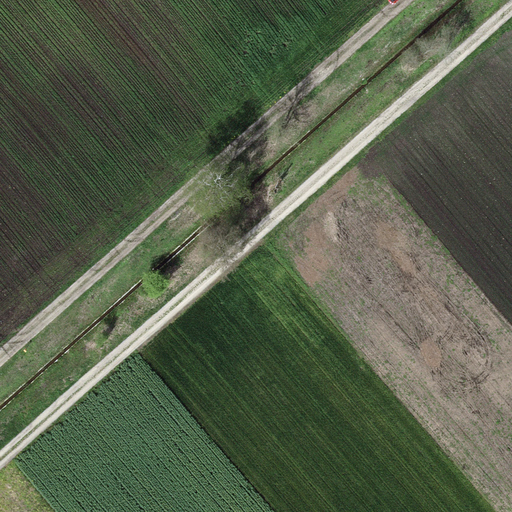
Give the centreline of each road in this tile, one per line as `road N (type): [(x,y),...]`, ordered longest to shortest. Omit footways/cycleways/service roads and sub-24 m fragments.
road 1 (track): [(511,6),(0,464)]
road 2 (track): [(0,361),(408,0)]
